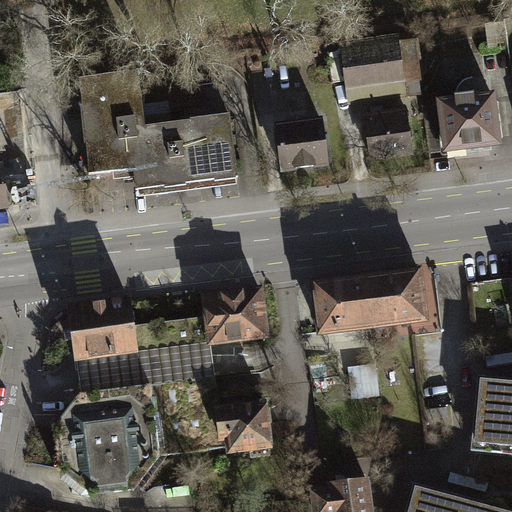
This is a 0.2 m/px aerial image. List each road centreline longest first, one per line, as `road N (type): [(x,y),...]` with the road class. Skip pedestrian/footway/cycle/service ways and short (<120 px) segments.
road 1 (primary): [(511,211),(36,272)]
road 2 (residential): [(32,18),(49,212),(36,272)]
road 3 (residential): [(36,272),(0,444)]
